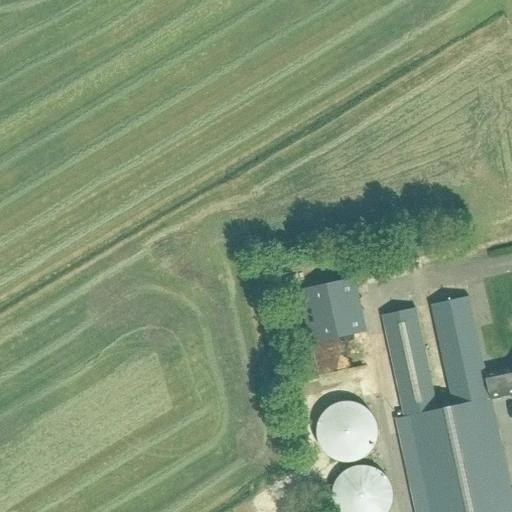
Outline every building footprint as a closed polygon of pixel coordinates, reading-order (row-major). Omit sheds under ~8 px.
[(356,280),(302,292),(313,344),(368,332),(356,280)] [(511,367),(487,373),(470,297),(431,306),(454,406),(439,410),(416,310),(382,317),(405,417),(395,419),(411,487),(416,511),(511,511),(511,489),(492,400),(511,395),(511,367)] [(318,371),(315,381),(331,386),(334,377),(318,371)] [(371,413),(361,405),(349,401),(336,403),(325,410),(318,421),(316,433),(320,445),(328,455),(339,461),(352,462),(364,457),(373,448),(377,437),(377,424),(371,413)] [(392,489),(387,478),(377,469),(365,465),(353,466),(342,472),(334,483),(332,495),(334,507),(337,511),(386,511),(391,502),(392,489)]
